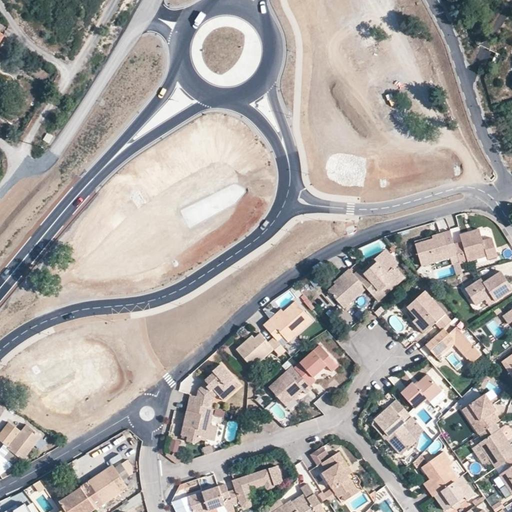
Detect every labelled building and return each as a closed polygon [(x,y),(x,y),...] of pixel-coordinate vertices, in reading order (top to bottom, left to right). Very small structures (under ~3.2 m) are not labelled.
[(36,56),(28,52),(25,57),(33,62),(36,56)] [(451,231),(450,228),(442,230),(443,233),(433,237),(415,242),(422,263),(434,260),(450,255),(458,253),(455,245),(451,231)] [(462,243),(455,245),(458,253),(461,264),(469,262),(468,259),(486,253),(487,257),(489,260),(498,257),(493,239),(484,241),(480,229),(471,232),(472,235),(461,238),(462,243)] [(468,259),(469,262),(487,257),(486,253),(468,259)] [(354,274),(367,288),(371,293),(378,287),(381,290),(391,281),(394,284),(401,277),(393,268),(394,266),(385,255),(378,263),(365,273),(362,270),(360,268),(354,274)] [(450,255),(434,260),(437,267),(452,263),(450,255)] [(365,273),(378,263),(375,259),(362,270),(365,273)] [(487,282),(498,270),(493,265),(481,277),(487,282)] [(354,274),(349,268),(333,282),(335,284),(329,290),(344,308),(367,288),(354,274)] [(476,306),(485,299),(491,296),(495,302),(511,290),(511,289),(501,273),(484,284),(481,280),(466,291),(476,306)] [(444,328),(452,320),(426,291),(407,307),(416,318),(412,322),(423,334),(435,324),(441,331),(444,328)] [(491,296),(485,299),(490,306),(495,302),(491,296)] [(269,320),(264,325),(274,336),(278,341),(284,336),(289,342),(312,320),(295,301),(272,322),(269,320)] [(511,308),(502,316),(508,325),(511,322),(511,308)] [(441,331),(425,345),(438,358),(454,345),(472,363),(482,355),(457,327),(449,334),(444,328),(441,331)] [(278,341),(274,336),(268,341),(260,333),(255,338),(252,336),(237,350),(254,368),(274,349),(281,356),(287,350),(278,341)] [(321,345),(296,368),(296,369),(302,376),(310,384),(316,378),(314,376),(327,364),(333,371),(339,365),(321,345)] [(205,380),(207,382),(218,394),(227,385),(233,392),(240,386),(221,364),(213,371),(214,372),(205,380)] [(302,376),(296,369),(290,375),(288,373),(271,388),(286,404),(303,390),(307,393),(313,387),(310,384),(302,376)] [(416,385),(413,382),(401,392),(415,409),(427,398),(430,401),(442,390),(428,374),(416,385)] [(207,382),(199,388),(204,395),(214,397),(218,394),(207,382)] [(227,385),(218,394),(224,401),(233,392),(227,385)] [(190,395),(188,403),(212,408),(214,397),(204,395),(199,388),(197,396),(190,395)] [(496,423),(503,419),(497,410),(494,405),(497,403),(490,393),(469,407),(475,417),(470,420),(480,434),(488,429),(496,423)] [(325,395),(315,403),(324,414),(334,407),(325,395)] [(403,425),(412,416),(397,399),(374,420),(389,436),(390,436),(391,435),(406,451),(417,441),(403,425)] [(207,441),(214,409),(212,408),(188,403),(181,435),(187,436),(187,441),(195,443),(202,440),(207,441)] [(464,410),(470,420),(475,417),(469,407),(464,410)] [(424,429),(412,416),(403,425),(417,441),(424,429)] [(20,432),(7,422),(0,431),(0,439),(9,447),(8,448),(10,450),(5,458),(15,465),(20,459),(22,460),(42,436),(26,425),(20,432)] [(211,423),(208,438),(215,440),(218,425),(211,423)] [(501,429),(496,423),(488,429),(492,435),(501,429)] [(480,434),(475,437),(480,444),(486,453),(496,468),(506,462),(511,457),(511,447),(509,450),(505,445),(508,441),(501,429),(492,435),(488,429),(480,434)] [(401,455),(406,451),(391,435),(390,436),(389,436),(386,439),(401,455)] [(169,449),(177,453),(182,443),(173,439),(169,449)] [(486,453),(480,444),(474,448),(480,457),(486,453)] [(311,455),(318,466),(322,464),(331,458),(324,447),(311,455)] [(339,497),(342,495),(355,487),(344,470),(350,466),(340,451),(331,458),(322,464),(326,472),(324,473),(332,487),(335,491),(339,497)] [(423,484),(432,498),(434,496),(459,478),(450,465),(453,463),(445,451),(422,467),(430,479),(423,484)] [(511,457),(506,462),(510,468),(500,475),(511,493),(511,457)] [(120,476),(126,473),(122,464),(116,466),(120,476)] [(60,501),(66,511),(91,511),(128,487),(113,465),(60,501)] [(231,499),(233,505),(240,503),(243,506),(247,508),(250,508),(253,506),(254,504),(255,501),(254,497),(251,490),(265,485),(267,488),(270,490),(272,490),(274,488),(274,484),(283,482),(277,465),(232,480),(235,489),(228,491),(231,499)] [(474,494),(462,476),(459,478),(434,496),(445,511),(465,496),(467,499),(474,494)] [(326,511),(327,511),(309,483),(301,488),(304,493),(292,501),(291,500),(272,511),(326,511)] [(228,491),(226,484),(188,496),(193,511),(216,511),(215,509),(223,506),(226,511),(234,509),(233,505),(231,499),(228,491)] [(335,491),(332,487),(323,493),(326,497),(335,491)] [(355,487),(342,495),(346,500),(358,492),(355,487)] [(500,502),(491,507),(494,511),(497,511),(504,507),(500,502)]
